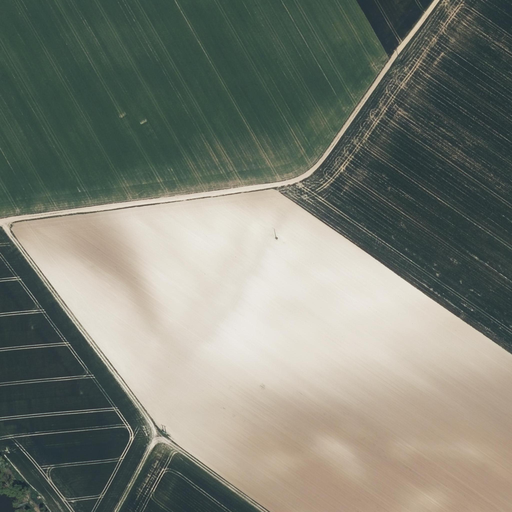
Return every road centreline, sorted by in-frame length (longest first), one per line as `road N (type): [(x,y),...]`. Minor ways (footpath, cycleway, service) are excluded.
road 1 (track): [(438,0),(319,167),(302,178),(3,219)]
road 2 (track): [(115,511),(157,429),(0,220)]
road 3 (track): [(264,511),(157,429)]
